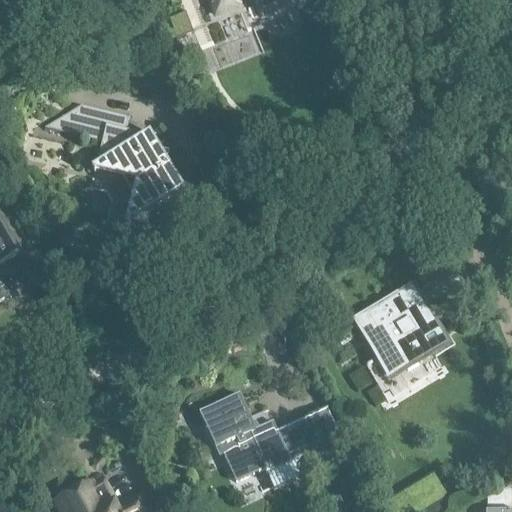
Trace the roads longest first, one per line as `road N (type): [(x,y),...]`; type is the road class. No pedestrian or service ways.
road 1 (track): [(0,421),(435,158)]
road 2 (residential): [(511,332),(435,158),(511,112)]
road 3 (unknown): [(435,158),(393,0)]
